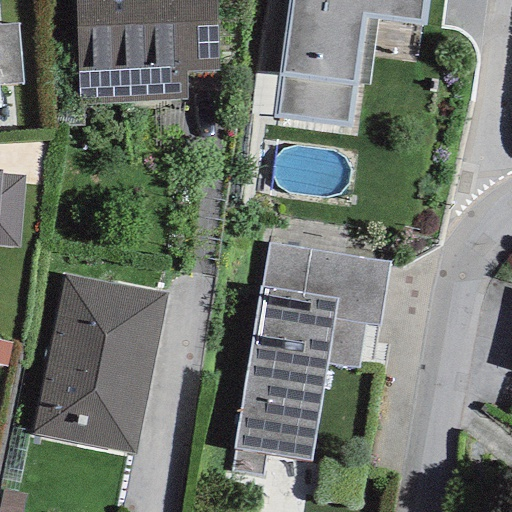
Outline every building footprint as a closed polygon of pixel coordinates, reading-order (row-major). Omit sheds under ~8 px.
[(186,72),(219,70),(216,0),(73,0),(77,72),(78,107),(187,103),(186,72)] [(426,0),(288,0),(272,116),(350,127),(365,16),(423,24),(426,0)] [(0,25),(0,84),(22,83),(17,25),(0,25)] [(0,246),(17,248),(24,176),(0,173),(0,170),(0,246)] [(336,299),(333,319),(364,324),(377,326),(387,262),(267,242),(261,287),(336,299)] [(167,294),(64,276),(31,435),(135,454),(167,294)] [(333,319),(336,299),(261,287),(258,286),(233,450),(230,471),(260,476),(264,454),(310,462),(326,364),(333,319)] [(357,369),(364,324),(333,319),(326,364),(357,369)] [(0,341),(0,364),(6,366),(11,343),(0,341)] [(20,511),(25,494),(2,489),(0,500),(0,511),(20,511)]
